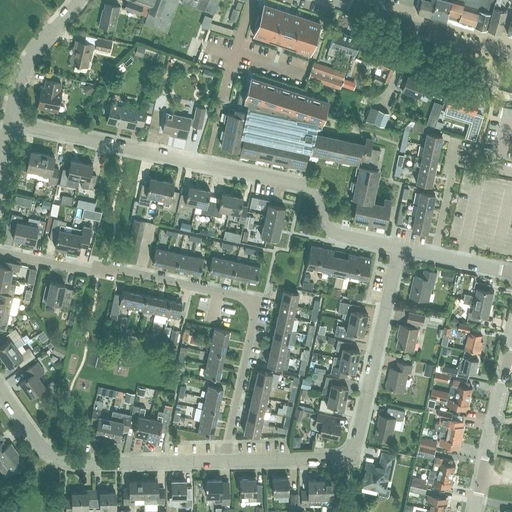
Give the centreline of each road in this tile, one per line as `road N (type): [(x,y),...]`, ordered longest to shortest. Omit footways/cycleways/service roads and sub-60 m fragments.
road 1 (unclassified): [(398,247),(334,231),(317,195),(303,190),(5,127)]
road 2 (unclassified): [(224,464),(257,307),(251,300),(0,254)]
road 3 (unclassified): [(398,247),(345,459),(224,464)]
road 4 (unclassified): [(224,464),(79,469),(44,452),(0,384)]
road 5 (tertiary): [(475,511),(507,364)]
road 6 (unclassified): [(5,127),(25,65),(79,0)]
road 7 (residential): [(254,0),(237,56),(302,77)]
